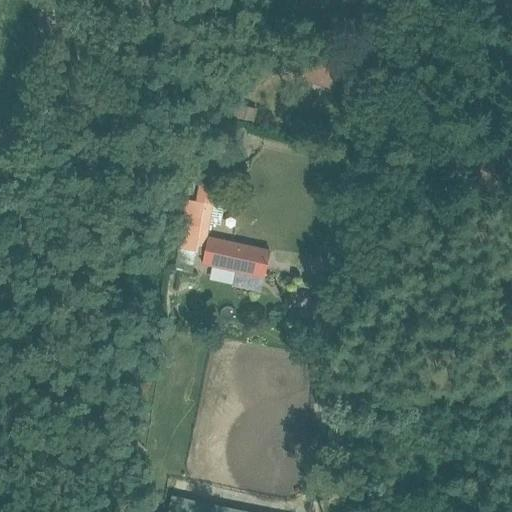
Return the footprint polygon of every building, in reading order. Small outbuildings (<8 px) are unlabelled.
[(295,77),(314,83),(333,89),(339,71),(300,59),(299,63),(288,60),(284,71),(295,74),(295,77)] [(260,109),(261,94),(238,93),(237,108),(260,109)] [(188,200),(181,242),(205,246),(212,204),(188,200)] [(209,237),(203,263),(264,277),(270,250),(209,237)] [(252,511),(191,500),(188,511),(252,511)]
